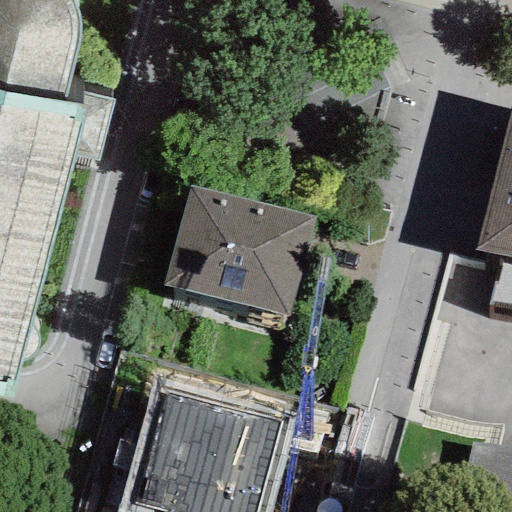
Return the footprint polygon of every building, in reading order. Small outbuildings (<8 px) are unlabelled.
[(0,0),(0,384),(5,386),(6,379),(13,382),(73,156),(96,162),(113,101),(82,95),(82,84),(69,80),(79,31),(79,15),(71,0),(0,0)] [(511,101),(510,101),(474,249),(502,256),(511,258),(511,101)] [(314,216),(187,186),(162,289),(289,320),(314,216)] [(511,258),(502,256),(488,303),(511,306),(511,258)] [(269,511),(294,423),(153,384),(117,511),(269,511)]
